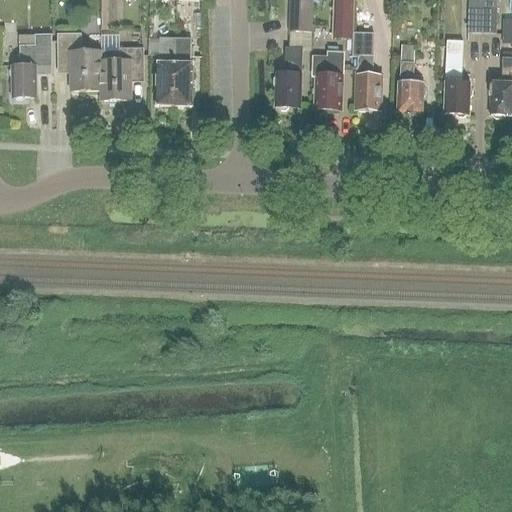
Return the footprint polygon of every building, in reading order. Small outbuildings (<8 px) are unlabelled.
[(290,0),(289,34),(311,35),(312,0),(290,0)] [(335,0),(334,40),(352,40),(353,0),(335,0)] [(482,11),(468,11),(467,35),(482,35),(482,11)] [(494,11),(482,11),(482,35),(497,36),(497,11),(494,11)] [(511,20),(503,20),(502,43),(511,43),(511,20)] [(358,59),(357,75),(355,114),(380,114),(381,75),(373,75),(374,36),(353,35),(352,59),(358,59)] [(101,94),(102,53),(82,53),(82,36),(57,36),(58,71),(70,71),(70,94),(100,94),(101,94)] [(9,73),(10,78),(12,81),(12,101),(15,101),(17,104),(22,104),(25,101),(37,101),(36,73),(52,73),(52,37),(35,37),(35,48),(19,49),(20,69),(12,69),(12,70),(9,73)] [(159,40),(158,67),(157,107),(174,107),(176,41),(159,40)] [(176,41),(174,107),(191,108),(192,67),(191,68),(191,41),(176,41)] [(470,86),(461,86),(463,44),(447,43),(445,85),(444,117),(455,117),(458,120),(463,120),(466,117),(469,118),(469,101),(472,98),(472,93),(470,90),(470,86)] [(401,47),(400,85),(398,85),(397,115),(409,116),(411,118),(417,118),(419,116),(422,116),(423,100),(426,98),(426,92),(423,89),(423,86),(413,85),(414,48),(401,47)] [(101,94),(100,94),(100,104),(132,103),(132,80),(144,80),(144,50),(119,51),(119,53),(102,54),(102,53),(101,94)] [(300,111),(302,77),(301,77),(302,51),(286,50),(285,76),(277,75),(277,78),(274,81),(274,88),(276,90),(275,110),(278,110),(281,113),(285,113),(288,110),(300,111)] [(313,78),(316,78),(314,112),(317,112),(320,114),(326,115),(328,113),(342,113),(344,56),(328,55),(328,60),(314,59),(313,78)] [(511,59),(502,59),(502,87),(491,86),(491,89),(489,92),(489,97),(491,100),(490,119),(492,119),(495,121),(501,122),(504,119),(511,119),(511,59)]
